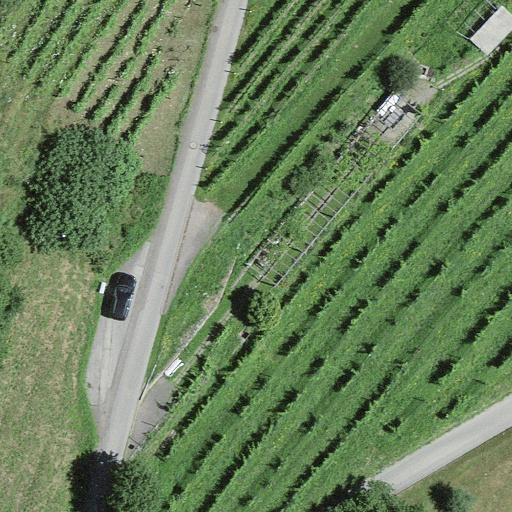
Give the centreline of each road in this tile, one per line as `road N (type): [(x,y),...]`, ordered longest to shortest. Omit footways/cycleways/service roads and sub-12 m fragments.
road 1 (unclassified): [(228,0),(92,511)]
road 2 (unclassified): [(341,511),(511,409)]
